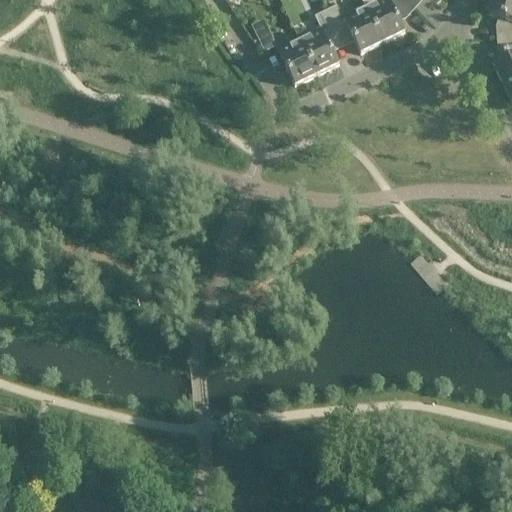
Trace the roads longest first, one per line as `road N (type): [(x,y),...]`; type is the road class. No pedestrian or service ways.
road 1 (residential): [(276,102),(305,108),(445,34)]
road 2 (residential): [(276,102),(210,0)]
